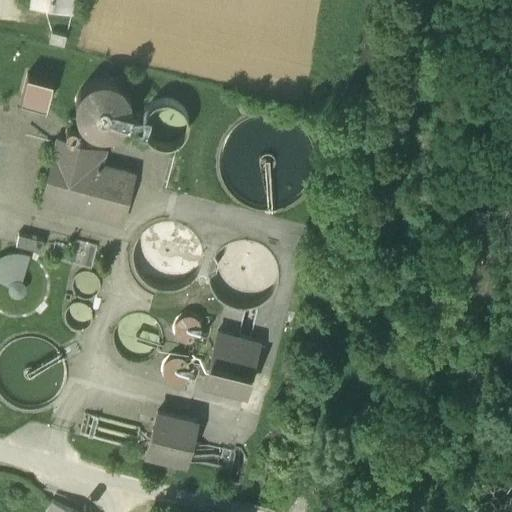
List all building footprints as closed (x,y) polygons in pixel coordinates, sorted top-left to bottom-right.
[(73,0),(32,0),(31,9),(71,15),(73,0)] [(52,81),(27,75),(21,100),(46,106),(52,81)] [(137,81),(85,80),(84,130),(137,131),(137,81)] [(101,165),(95,164),(98,149),(57,139),(42,202),(121,222),(134,173),(101,165)] [(104,151),(98,149),(95,164),(101,165),(104,151)] [(44,240),(18,234),(16,245),(41,251),(44,240)] [(0,258),(0,275),(10,283),(9,288),(10,292),(14,295),(18,296),(22,294),(25,290),(25,286),(23,282),(19,279),(22,261),(28,263),(30,256),(17,254),(4,256),(0,258)] [(179,314),(183,337),(204,334),(200,311),(179,314)] [(258,344),(217,333),(204,381),(245,392),(258,344)] [(196,373),(184,352),(165,362),(177,383),(196,373)] [(196,422),(157,411),(146,453),(186,462),(186,461),(179,459),(184,441),(191,443),(196,422)] [(96,434),(126,435),(127,418),(96,417),(96,434)] [(173,463),(150,457),(147,468),(171,474),(173,463)] [(76,511),(52,501),(46,511),(76,511)]
